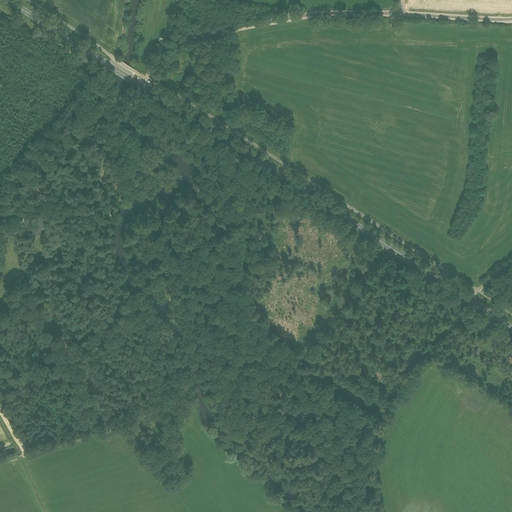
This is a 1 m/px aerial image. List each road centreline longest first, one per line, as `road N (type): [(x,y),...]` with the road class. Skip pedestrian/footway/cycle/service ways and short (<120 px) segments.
road 1 (primary): [(471,299),(144,88)]
road 2 (unclassified): [(161,51),(171,41),(294,17),(400,13)]
road 3 (track): [(16,173),(99,84),(107,129),(93,194)]
road 4 (track): [(0,409),(22,449),(32,452),(116,428),(145,443)]
road 5 (primary): [(144,88),(7,0)]
